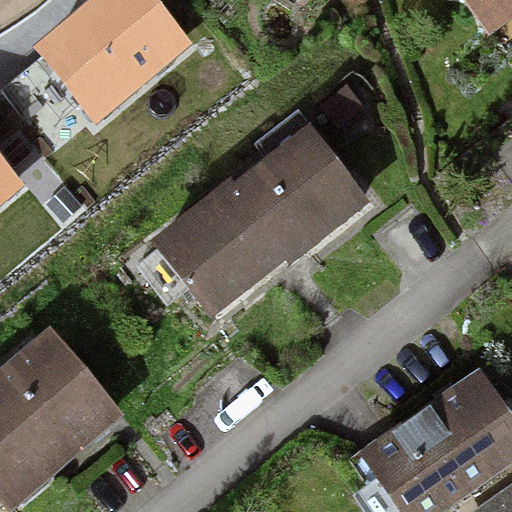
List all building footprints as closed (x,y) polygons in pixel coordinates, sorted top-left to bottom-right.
[(184,43),(149,0),(100,0),(43,47),(98,114),(184,43)] [(511,0),(447,0),(464,2),(489,34),(511,15),(511,0)] [(233,192),(232,193),(287,262),(358,207),(308,143),(238,198),(233,192)] [(0,196),(15,185),(0,166),(0,196)] [(287,262),(232,193),(161,248),(211,312),(280,257),(285,263),(287,262)] [(0,507),(109,419),(48,347),(0,389),(0,507)] [(436,511),(511,459),(511,424),(481,380),(365,462),(399,511),(436,511)] [(511,511),(511,491),(482,511),(511,511)]
